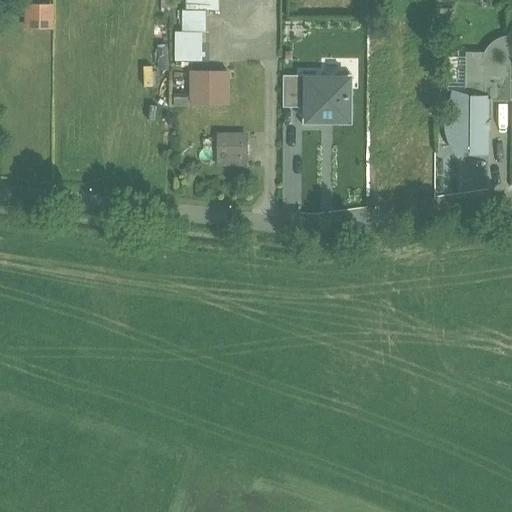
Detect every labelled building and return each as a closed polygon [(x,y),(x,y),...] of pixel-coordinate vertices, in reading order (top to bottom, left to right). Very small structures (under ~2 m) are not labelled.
[(219,0),(186,0),(186,11),(219,11),(219,0)] [(54,6),(26,6),(25,28),(54,28),(54,6)] [(182,12),(182,31),(205,31),(205,12),(182,12)] [(202,32),(176,32),(176,61),(202,61),(202,32)] [(511,35),(502,37),(498,39),(494,42),(491,45),(487,50),(484,56),(483,60),(483,65),(511,65),(511,35)] [(451,83),(467,83),(468,60),(451,60),(451,83)] [(511,72),(511,65),(483,65),(483,97),(490,97),(490,101),(511,101),(511,72)] [(227,74),(190,75),(190,107),(227,107),(227,74)] [(283,76),(283,106),(304,106),(304,76),(283,76)] [(351,77),(304,76),(304,106),(304,123),(351,124),(351,77)] [(469,95),(455,91),(449,116),(448,121),(448,127),(448,132),(449,135),(452,142),(455,149),(460,155),(468,148),(471,148),(471,152),(490,152),(490,101),(490,97),(483,97),(468,97),(469,95)] [(246,137),(218,137),(218,167),(246,167),(246,137)]
